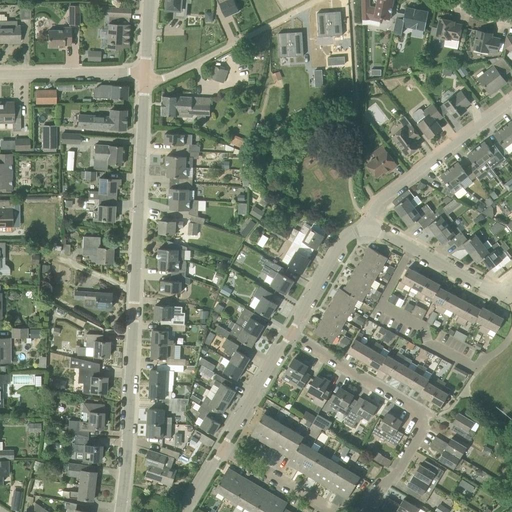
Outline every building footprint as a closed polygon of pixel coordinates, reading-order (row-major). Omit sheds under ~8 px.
[(167,0),(168,1),(167,9),(176,10),(175,16),(185,17),(187,3),(182,2),(182,0),(167,0)] [(217,0),(225,17),(239,10),(234,0),(217,0)] [(381,17),(389,19),(390,19),(394,0),(377,0),(376,7),(370,6),(369,6),(369,7),(363,7),(362,6),(364,20),(371,19),(371,20),(380,22),(381,17)] [(20,20),(31,19),(30,5),(19,6),(20,20)] [(80,5),(69,5),(69,25),(80,25),(80,5)] [(109,17),(108,21),(116,22),(117,19),(118,17),(125,17),(125,16),(131,16),(131,9),(99,7),(99,16),(109,17)] [(397,18),(394,32),(401,34),(403,26),(405,26),(425,31),(426,23),(428,12),(428,11),(427,12),(415,9),(416,9),(411,8),(408,7),(407,7),(405,13),(404,19),(397,18)] [(206,12),(206,21),(213,21),(214,13),(206,12)] [(108,21),(107,48),(107,49),(122,50),(122,47),(128,48),(129,37),(128,37),(128,33),(129,33),(130,24),(129,24),(129,18),(130,18),(131,16),(125,16),(125,17),(118,17),(117,19),(116,22),(108,21)] [(319,16),(319,40),(343,40),(343,16),(319,16)] [(451,38),(459,40),(462,25),(454,23),(455,22),(440,19),(435,46),(443,47),(445,38),(451,39),(451,38)] [(7,21),(0,21),(0,42),(2,42),(2,41),(6,41),(6,42),(20,42),(19,26),(17,26),(17,21),(7,21)] [(63,30),(48,30),(49,47),(64,47),(64,45),(71,45),(71,27),(63,28),(63,30)] [(489,52),(497,53),(500,38),(492,37),(493,34),(477,30),(474,49),(489,52)] [(279,40),(279,64),(303,64),(303,40),(279,40)] [(88,56),(88,62),(101,62),(101,51),(94,51),(94,56),(88,56)] [(345,56),(328,58),(328,66),(346,64),(345,56)] [(511,69),(502,57),(489,59),(493,64),(492,65),(494,67),(479,78),(491,94),(507,82),(501,75),(510,68),(511,69)] [(220,67),(213,65),(208,77),(224,83),(229,70),(227,70),(228,66),(221,63),(220,67)] [(462,78),(468,73),(463,66),(456,71),(462,78)] [(322,70),(314,70),(315,87),(323,87),(322,70)] [(280,71),(271,74),(274,81),(283,79),(280,71)] [(127,99),(127,86),(101,85),(100,98),(113,99),(122,99),(127,99)] [(55,103),(55,91),(37,91),(37,98),(37,103),(55,103)] [(444,104),(437,109),(443,116),(449,111),(455,119),(464,112),(467,110),(465,108),(471,103),(461,91),(456,95),(455,95),(454,96),(444,103),(444,104)] [(162,115),(178,116),(193,116),(193,113),(198,114),(198,123),(206,124),(206,114),(210,114),(211,98),(163,96),(162,115)] [(13,131),(20,131),(20,118),(14,118),(13,103),(4,103),(0,102),(0,122),(13,122),(13,131)] [(419,123),(418,124),(429,138),(442,129),(436,121),(443,116),(437,109),(434,104),(424,111),(422,109),(420,109),(414,113),(413,116),(419,123)] [(125,130),(125,111),(110,110),(110,116),(79,114),(78,127),(124,130),(125,130)] [(511,139),(511,121),(509,123),(503,128),(511,139)] [(405,127),(392,138),(406,156),(410,152),(411,153),(413,153),(416,151),(416,148),(419,146),(415,141),(421,137),(412,125),(407,129),(405,127)] [(511,139),(503,128),(494,134),(501,142),(496,146),(503,156),(508,152),(505,148),(511,142),(511,139)] [(80,145),(81,134),(61,133),(61,144),(80,145)] [(165,144),(177,145),(176,150),(189,151),(190,134),(165,133),(165,144)] [(237,144),(240,136),(233,134),(230,142),(237,144)] [(489,134),(484,141),(490,145),(495,139),(489,134)] [(43,136),(43,149),(56,149),(56,136),(43,136)] [(15,149),(30,149),(30,139),(15,139),(15,141),(15,149)] [(485,142),(476,148),(491,167),(496,162),(498,165),(506,159),(503,156),(496,146),(491,150),(485,142)] [(190,143),(190,156),(199,157),(199,143),(190,143)] [(95,156),(94,159),(107,160),(107,164),(108,164),(123,165),(124,152),(124,147),(95,145),(95,151),(95,156)] [(384,171),(386,174),(397,165),(382,145),(372,153),(376,158),(368,164),(377,177),(384,171)] [(476,148),(468,155),(474,163),(469,166),(477,177),(480,180),(488,174),(485,171),(491,167),(476,148)] [(167,155),(167,166),(168,166),(193,167),(193,158),(194,157),(189,157),(189,151),(176,150),(176,156),(167,155)] [(0,187),(1,188),(1,190),(11,190),(11,176),(11,155),(0,155),(0,164),(0,187)] [(472,180),(477,177),(469,166),(464,170),(458,162),(449,169),(460,182),(468,176),(472,180)] [(179,183),(192,184),(193,167),(167,166),(168,166),(168,177),(180,177),(179,183)] [(460,182),(449,169),(441,175),(447,183),(445,185),(441,192),(453,198),(455,193),(463,187),(460,183),(460,182)] [(85,171),(84,179),(96,180),(97,171),(85,171)] [(98,199),(114,200),(115,194),(115,188),(119,188),(120,179),(99,178),(98,191),(89,191),(88,199),(98,199)] [(423,191),(426,185),(420,182),(417,188),(423,191)] [(170,194),(169,199),(171,199),(190,200),(194,200),(194,191),(192,190),(192,184),(179,183),(179,188),(170,188),(170,194)] [(415,198),(409,189),(392,202),(396,206),(394,207),(402,217),(422,202),(418,196),(415,198)] [(0,227),(11,227),(12,227),(12,221),(12,208),(15,208),(14,200),(0,199),(0,227)] [(93,220),(114,221),(114,210),(114,207),(114,200),(98,199),(97,211),(94,211),(93,220)] [(170,209),(190,210),(189,214),(192,215),(190,220),(204,225),(206,219),(199,217),(199,200),(194,200),(190,200),(171,199),(170,209)] [(247,203),(238,203),(238,213),(247,214),(247,203)] [(477,209),(482,212),(486,207),(481,203),(477,209)] [(420,223),(421,224),(430,217),(435,214),(427,204),(421,209),(422,210),(419,213),(414,207),(402,217),(409,227),(418,220),(420,223)] [(491,205),(482,212),(492,218),(494,215),(493,209),(494,208),(491,205)] [(262,214),(258,211),(259,209),(255,206),(251,213),(259,218),(262,214)] [(454,221),(449,216),(443,207),(435,214),(421,224),(424,229),(429,225),(436,235),(449,225),(454,221)] [(481,223),(488,218),(481,213),(479,218),(481,223)] [(449,225),(436,235),(444,245),(447,242),(451,246),(455,243),(465,235),(461,231),(464,225),(459,218),(454,221),(449,225)] [(184,221),(160,220),(159,234),(175,234),(176,227),(183,227),(184,221)] [(246,237),(256,224),(251,220),(240,233),(246,237)] [(299,230),(293,242),(306,250),(308,251),(311,253),(312,253),(308,251),(310,247),(311,246),(315,248),(317,249),(317,248),(323,238),(324,236),(316,231),(311,228),(312,226),(305,222),(300,231),(299,230)] [(199,223),(189,223),(189,235),(198,235),(199,223)] [(465,235),(455,243),(458,247),(463,244),(470,253),(483,244),(478,238),(483,234),(480,230),(468,239),(465,235)] [(83,237),(83,255),(97,255),(96,263),(112,263),(113,250),(113,248),(99,248),(100,237),(83,237)] [(70,255),(71,245),(66,244),(66,238),(62,238),(61,246),(61,251),(60,254),(70,255)] [(159,259),(187,260),(185,260),(185,250),(187,250),(188,247),(181,245),(168,241),(168,249),(159,249),(159,259)] [(293,242),(286,253),(293,257),(289,265),(302,273),(310,259),(303,255),(306,250),(293,242)] [(483,244),(470,253),(478,263),(483,259),(500,246),(497,242),(487,250),(483,244)] [(367,251),(363,258),(383,270),(386,272),(386,271),(388,267),(386,266),(386,265),(384,264),(388,258),(374,250),(368,246),(368,247),(370,248),(368,250),(368,251),(366,250),(366,251),(367,251)] [(505,252),(500,246),(483,259),(490,269),(491,268),(495,272),(511,260),(505,251),(505,252)] [(383,270),(363,258),(360,263),(359,263),(358,263),(360,264),(357,269),(375,280),(379,273),(381,274),(383,270)] [(172,276),(186,277),(186,270),(187,260),(159,259),(160,260),(160,270),(172,270),(172,276)] [(265,263),(265,264),(269,266),(265,273),(274,278),(271,284),(271,285),(280,291),(279,292),(280,293),(281,291),(286,294),(294,281),(285,275),(276,270),(279,265),(268,259),(265,263)] [(392,275),(394,270),(389,267),(386,272),(392,275)] [(354,273),(351,280),(370,292),(373,288),(377,290),(381,283),(375,280),(357,269),(356,268),(355,269),(357,269),(355,273),(354,272),(353,272),(354,273),(355,273),(354,273)] [(409,268),(398,287),(403,290),(406,283),(412,286),(419,273),(409,268)] [(392,275),(386,272),(383,278),(389,281),(392,275)] [(430,279),(419,273),(412,286),(419,290),(416,297),(419,299),(430,279)] [(186,283),(186,277),(172,276),(171,281),(162,280),(162,291),(181,292),(182,283),(186,283)] [(432,300),(439,287),(440,284),(430,279),(419,299),(423,301),(424,299),(431,303),(432,300)] [(368,296),(370,292),(351,280),(346,287),(345,286),(345,287),(346,287),(344,290),(361,300),(362,301),(366,295),(368,296)] [(229,297),(233,290),(224,285),(220,292),(229,297)] [(262,300),(256,309),(269,317),(277,304),(271,301),(274,295),(260,286),(255,295),(262,300)] [(450,292),(439,287),(432,300),(438,303),(435,310),(439,312),(450,292)] [(338,293),(334,300),(354,311),(357,307),(355,305),(358,300),(359,299),(344,290),(339,288),(340,289),(339,292),(338,292),(337,292),(338,293)] [(84,302),(84,307),(95,308),(110,309),(111,293),(96,292),(85,292),(84,300),(84,302)] [(450,292),(439,312),(443,314),(444,313),(451,317),(453,311),(461,298),(450,292)] [(397,304),(400,297),(393,294),(390,300),(397,304)] [(461,298),(453,311),(460,315),(456,321),(461,323),(471,304),(461,298)] [(327,310),(346,321),(349,314),(351,316),(354,311),(334,300),(330,307),(329,306),(330,307),(328,310),(327,310)] [(214,310),(221,314),(225,307),(218,303),(214,310)] [(408,303),(404,310),(411,314),(415,307),(408,303)] [(475,322),(476,320),(482,309),(471,304),(461,323),(465,326),(468,319),(475,322)] [(182,313),(183,306),(172,306),(156,305),(155,319),(162,319),(161,323),(179,324),(179,313),(182,313)] [(427,310),(416,305),(415,307),(411,314),(422,319),(427,310)] [(483,333),(494,313),(483,307),(482,309),(476,320),(482,324),(479,331),(483,333)] [(244,313),(241,318),(242,319),(248,322),(245,328),(258,336),(259,335),(262,329),(265,325),(255,319),(258,315),(245,308),(242,312),(244,313)] [(346,321),(327,310),(326,310),(328,311),(326,314),(324,313),(324,314),(325,314),(321,321),(341,333),(344,335),(345,335),(348,331),(342,327),(346,321)] [(200,311),(199,318),(207,319),(208,311),(200,311)] [(494,313),(483,333),(487,335),(491,328),(497,332),(504,318),(494,313)] [(359,316),(355,321),(362,325),(365,320),(359,316)] [(340,336),(341,333),(321,321),(317,328),(316,328),(317,329),(315,332),(314,331),(314,332),(333,343),(336,336),(338,338),(340,336)] [(175,339),(168,338),(168,330),(186,331),(186,325),(179,324),(161,323),(161,330),(153,330),(153,344),(152,344),(175,345),(175,339)] [(236,323),(232,329),(235,331),(232,335),(252,347),(254,342),(257,337),(258,336),(245,328),(236,323)] [(218,325),(215,331),(227,338),(230,334),(231,332),(218,325)] [(11,327),(11,338),(28,338),(28,327),(11,327)] [(382,327),(379,332),(385,335),(388,330),(382,327)] [(388,330),(385,336),(392,340),(395,334),(388,330)] [(457,330),(454,336),(460,339),(462,333),(457,330)] [(364,335),(359,332),(348,352),(358,358),(366,345),(360,341),(364,335)] [(85,356),(108,357),(109,342),(102,341),(103,335),(86,334),(85,356)] [(342,339),(339,345),(346,349),(351,340),(345,337),(344,340),(342,339)] [(10,339),(0,338),(0,362),(5,362),(6,347),(10,347),(10,339)] [(233,357),(230,361),(244,369),(250,358),(236,350),(239,345),(227,338),(222,346),(229,350),(227,353),(233,357)] [(372,349),(366,345),(358,358),(368,364),(380,344),(376,342),(372,349)] [(415,345),(409,342),(406,347),(412,350),(415,345)] [(153,344),(152,358),(158,358),(158,364),(184,365),(186,365),(186,360),(187,359),(174,358),(175,345),(152,344),(153,344)] [(380,344),(368,364),(373,367),(379,370),(380,368),(387,357),(381,353),(384,348),(384,347),(380,344)] [(390,374),(402,355),(398,352),(394,359),(388,355),(387,357),(380,368),(390,374)] [(402,355),(390,374),(401,380),(409,367),(402,363),(405,358),(406,357),(402,355)] [(70,357),(70,368),(78,368),(78,383),(83,383),(83,392),(83,393),(90,394),(90,393),(106,393),(106,390),(106,377),(98,377),(92,377),(92,369),(93,362),(89,362),(79,359),(70,357)] [(199,363),(203,365),(204,366),(207,360),(202,357),(199,363)] [(290,382),(302,389),(310,375),(305,372),(308,366),(294,358),(284,375),(285,376),(287,372),(293,376),(290,382)] [(244,369),(230,361),(227,367),(221,364),(218,368),(224,372),(238,380),(244,369)] [(409,367),(401,380),(411,386),(423,367),(419,364),(418,365),(412,362),(409,367)] [(150,383),(150,384),(173,385),(173,381),(174,371),(184,371),(184,370),(184,365),(158,364),(158,368),(158,370),(151,370),(151,383),(150,383)] [(423,367),(411,386),(421,392),(420,394),(429,379),(432,374),(426,370),(426,369),(423,367)] [(466,376),(468,373),(455,367),(454,370),(466,376)] [(225,378),(217,373),(214,378),(217,380),(214,384),(220,388),(216,394),(230,402),(236,391),(223,383),(225,378)] [(0,406),(2,407),(2,390),(0,389),(0,383),(10,383),(10,375),(0,374),(0,406)] [(316,376),(308,390),(317,395),(314,401),(319,404),(315,411),(319,413),(332,390),(326,387),(330,381),(325,378),(323,380),(316,376)] [(429,379),(420,394),(431,401),(442,381),(443,379),(439,377),(434,385),(428,382),(429,379)] [(51,379),(49,389),(65,391),(66,381),(51,379)] [(441,407),(451,390),(445,386),(446,383),(442,381),(431,401),(441,407)] [(150,397),(163,398),(162,404),(176,404),(186,405),(188,405),(190,399),(172,398),(165,398),(165,391),(173,391),(173,385),(150,384),(151,384),(150,397)] [(330,405),(343,413),(348,416),(355,406),(349,403),(354,395),(340,388),(330,405)] [(205,400),(202,406),(211,411),(214,407),(223,413),(224,411),(226,408),(229,403),(230,402),(216,394),(213,400),(207,397),(205,400)] [(357,402),(355,406),(348,416),(345,423),(353,428),(357,421),(359,422),(363,415),(370,419),(377,407),(365,400),(362,405),(357,402)] [(69,421),(68,432),(75,434),(88,437),(88,435),(88,428),(102,429),(103,413),(104,405),(83,404),(83,412),(88,412),(88,422),(82,422),(69,421)] [(214,413),(211,411),(202,406),(198,411),(201,413),(199,417),(205,420),(201,426),(214,434),(221,423),(211,417),(214,413)] [(149,422),(148,422),(148,423),(172,424),(172,418),(165,417),(165,410),(162,410),(149,409),(149,421),(149,422)] [(267,414),(269,411),(266,410),(251,435),(256,438),(258,436),(262,439),(274,419),(267,414)] [(306,410),(303,417),(313,421),(316,414),(306,410)] [(460,412),(453,423),(467,432),(464,437),(470,441),(475,432),(470,429),(474,421),(460,412)] [(388,413),(379,426),(387,431),(383,438),(396,446),(404,434),(403,434),(397,430),(402,421),(388,413)] [(318,418),(315,423),(327,430),(331,422),(319,415),(318,418)] [(271,447),(286,421),(283,420),(281,423),(274,419),(262,439),(268,442),(267,444),(271,447)] [(282,451),(294,430),(287,426),(289,423),(286,421),(271,447),(276,450),(277,447),(282,451)] [(28,433),(33,433),(41,433),(41,423),(28,423),(28,433)] [(148,437),(164,437),(164,431),(172,431),(172,424),(148,423),(149,423),(148,437)] [(301,434),(294,430),(282,451),(287,453),(286,456),(291,459),(301,442),(301,441),(303,438),(306,433),(302,431),(301,434)] [(83,460),(100,461),(101,446),(88,445),(88,437),(75,434),(74,443),(72,443),(72,451),(84,452),(83,460)] [(193,436),(190,442),(195,445),(198,439),(193,436)] [(467,447),(452,438),(449,444),(436,436),(433,441),(460,458),(467,447)] [(291,459),(288,464),(293,467),(294,465),(299,468),(311,448),(305,444),(304,444),(306,440),(303,438),(301,441),(301,442),(291,459)] [(358,442),(352,439),(349,444),(355,447),(358,442)] [(460,458),(433,441),(430,447),(443,454),(439,460),(454,468),(455,467),(460,458)] [(340,455),(342,456),(344,457),(345,458),(350,448),(346,446),(340,455)] [(489,456),(492,449),(485,446),(482,452),(489,456)] [(160,453),(167,455),(178,459),(180,453),(162,447),(160,453)] [(311,448),(299,468),(305,471),(303,473),(308,476),(323,451),(320,449),(318,452),(311,448)] [(146,477),(172,485),(177,470),(164,466),(167,455),(160,453),(149,449),(146,461),(150,463),(146,477)] [(0,459),(14,459),(14,450),(0,450),(0,459)] [(323,451),(308,476),(313,478),(314,476),(319,479),(331,459),(324,455),(326,452),(323,451)] [(392,461),(380,454),(376,460),(388,467),(392,461)] [(331,459),(319,479),(324,482),(323,484),(328,487),(342,462),(339,460),(338,463),(331,459)] [(8,460),(0,460),(0,483),(2,483),(2,475),(8,475),(8,460)] [(44,463),(35,461),(33,470),(41,472),(44,463)] [(334,488),(339,491),(350,471),(344,467),(345,464),(342,462),(328,487),(332,490),(334,488)] [(79,477),(79,484),(94,486),(96,472),(82,470),(82,465),(68,463),(67,475),(71,476),(79,477)] [(421,464),(414,475),(429,484),(433,476),(439,480),(444,471),(438,468),(435,466),(432,471),(422,465),(421,464)] [(219,492),(226,496),(237,476),(232,473),(233,471),(228,468),(214,493),(217,495),(219,492)] [(350,471),(339,491),(344,494),(343,496),(348,499),(362,474),(359,472),(357,475),(350,471)] [(429,484),(414,475),(408,486),(422,494),(419,500),(425,503),(430,494),(424,491),(429,484)] [(233,504),(247,479),(244,477),(242,479),(237,476),(226,496),(232,500),(230,503),(233,504)] [(253,482),(247,479),(233,504),(237,506),(239,503),(244,507),(256,487),(252,484),(253,482)] [(466,480),(461,488),(466,492),(471,483),(466,480)] [(69,491),(68,498),(92,501),(94,486),(79,484),(78,492),(69,491)] [(256,487),(244,507),(252,511),(251,511),(255,511),(268,491),(263,488),(262,490),(256,487)] [(19,511),(22,492),(14,490),(10,510),(19,511)] [(268,491),(255,511),(269,511),(277,499),(271,496),(273,494),(268,491)] [(505,492),(501,498),(507,503),(511,497),(505,492)] [(385,502),(401,511),(415,511),(419,507),(404,499),(401,505),(388,497),(385,502)] [(282,502),(277,499),(269,511),(282,511),(285,508),(288,503),(283,500),(282,502)] [(35,502),(34,509),(33,511),(43,511),(45,510),(35,502)] [(76,504),(66,502),(65,502),(64,508),(67,508),(65,511),(86,511),(75,510),(76,504)] [(401,511),(385,502),(382,507),(389,511),(401,511)] [(440,503),(435,511),(449,511),(450,510),(440,503)]
